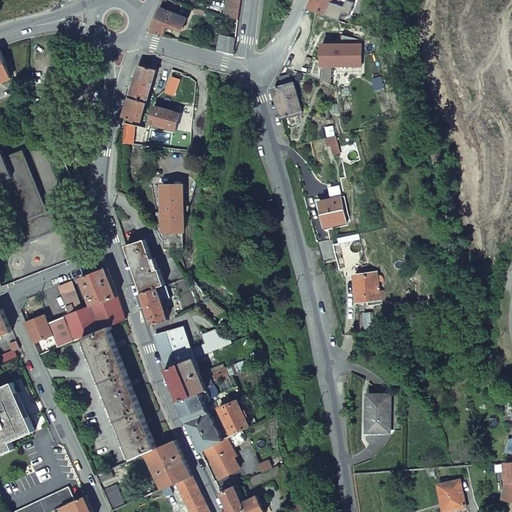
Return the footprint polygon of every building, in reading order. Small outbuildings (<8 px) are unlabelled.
[(227,0),(223,16),(237,20),(240,0),(227,0)] [(328,8),(330,0),(310,0),(308,7),(332,18),(335,11),(328,8)] [(186,19),(160,8),(150,30),(163,35),(168,22),(182,28),(186,19)] [(235,38),(220,35),(216,50),(232,55),(235,38)] [(0,49),(0,81),(11,78),(0,50),(0,49)] [(139,61),(124,117),(141,121),(156,69),(154,69),(155,63),(139,61)] [(163,89),(177,92),(177,95),(179,95),(180,93),(184,94),(188,78),(168,73),(163,89)] [(304,109),(296,81),(273,87),(281,116),(285,115),(289,127),(297,124),(293,112),(304,109)] [(180,113),(154,106),(148,122),(175,130),(180,113)] [(124,122),(123,139),(134,140),(137,124),(124,122)] [(0,183),(6,181),(22,222),(11,227),(17,244),(58,229),(51,209),(47,211),(22,149),(4,156),(1,149),(0,149),(0,183)] [(330,199),(319,201),(324,227),(346,222),(341,196),(343,196),(341,182),(327,185),(330,199)] [(161,186),(162,249),(177,249),(181,249),(183,237),(181,185),(161,186)] [(315,239),(320,259),(334,255),(332,244),(330,236),(315,239)] [(358,238),(332,244),(334,255),(336,262),(362,257),(358,238)] [(161,285),(145,239),(125,246),(141,292),(157,286),(161,285)] [(119,297),(107,267),(81,278),(92,307),(119,297)] [(375,271),(353,274),(357,300),(378,298),(375,271)] [(81,311),(71,282),(59,287),(69,315),(81,311)] [(157,286),(162,300),(170,297),(165,283),(161,285),(157,286)] [(141,292),(150,323),(167,318),(162,300),(157,286),(141,292)] [(83,336),(109,325),(126,319),(119,297),(92,307),(81,311),(69,315),(49,323),(54,335),(59,346),(75,339),(76,340),(83,336)] [(0,336),(12,332),(2,309),(0,309),(0,336)] [(35,343),(54,335),(49,323),(46,315),(27,323),(35,343)] [(156,449),(109,325),(83,336),(131,460),(132,459),(139,456),(146,453),(156,449)] [(173,328),(186,359),(191,357),(229,341),(218,328),(201,334),(203,344),(189,350),(183,326),(173,328)] [(186,359),(173,328),(154,333),(164,368),(186,359)] [(11,350),(0,354),(0,359),(2,363),(16,357),(13,351),(20,349),(16,341),(9,344),(11,350)] [(205,387),(191,357),(186,359),(164,368),(178,400),(205,387)] [(226,372),(208,378),(210,384),(229,377),(226,372)] [(34,433),(13,383),(0,388),(0,456),(14,450),(11,443),(34,433)] [(223,439),(205,403),(209,400),(209,397),(208,394),(205,387),(178,400),(200,451),(204,449),(207,448),(223,439)] [(389,430),(390,393),(368,393),(367,430),(389,430)] [(238,400),(218,407),(232,435),(256,423),(246,404),(241,400),(238,401),(238,400)] [(233,456),(229,448),(224,439),(223,439),(207,448),(212,459),(210,460),(220,478),(240,468),(233,456)] [(193,477),(175,440),(156,449),(146,453),(163,490),(177,484),(193,477)] [(511,460),(504,461),(503,499),(511,499),(511,460)] [(100,484),(113,478),(109,470),(96,475),(100,484)] [(190,511),(209,511),(193,477),(177,484),(190,511)] [(444,510),(466,505),(463,492),(461,478),(439,483),(444,510)] [(246,511),(242,502),(233,484),(219,491),(229,511),(246,511)] [(113,511),(125,507),(116,485),(103,490),(112,511),(113,511)] [(52,511),(54,511),(74,502),(68,488),(18,511),(52,511)] [(264,511),(256,495),(242,502),(246,511),(264,511)] [(92,511),(85,496),(74,502),(54,511),(53,511),(92,511)]
